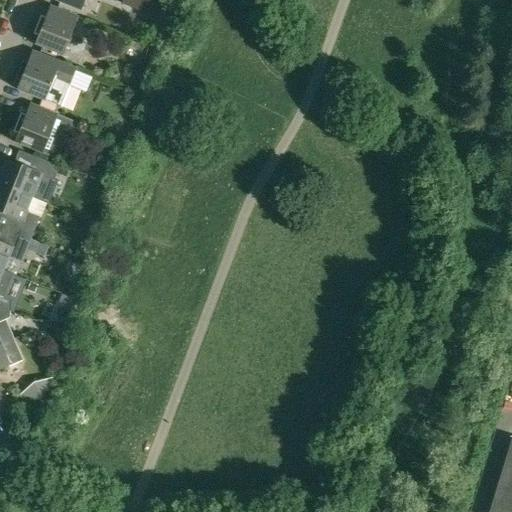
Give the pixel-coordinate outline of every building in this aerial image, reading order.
[(80,11),(84,0),(52,0),(80,11)] [(161,1),(158,0),(150,0),(149,4),(152,9),(158,11),(161,1)] [(62,56),(76,20),(77,18),(49,7),(45,19),(41,17),(33,35),(37,37),(34,45),(62,56)] [(32,53),(31,53),(27,64),(23,63),(16,81),(20,82),(16,90),(42,100),(72,111),(80,91),(68,87),(75,70),(32,53)] [(74,134),(78,124),(53,114),(29,104),(25,116),(21,115),(14,133),(17,134),(14,142),(51,157),(59,154),(66,137),(74,134)] [(19,151),(14,166),(7,163),(0,179),(0,185),(31,198),(40,176),(53,181),(59,167),(19,151)] [(99,182),(103,172),(95,169),(91,179),(99,182)] [(0,212),(7,215),(1,228),(1,229),(30,240),(35,227),(39,217),(26,211),(31,198),(0,185),(0,212)] [(0,270),(2,271),(7,258),(21,264),(26,250),(30,242),(30,240),(1,229),(0,231),(0,270)] [(88,250),(77,246),(74,256),(85,259),(88,250)] [(0,311),(10,311),(10,312),(10,302),(0,297),(0,275),(2,271),(0,270),(0,311)] [(0,311),(0,345),(14,339),(5,320),(10,318),(10,312),(10,311),(0,311)] [(0,368),(9,365),(22,360),(14,339),(0,345),(0,368)] [(511,511),(511,439),(511,440),(488,511),(511,511)]
